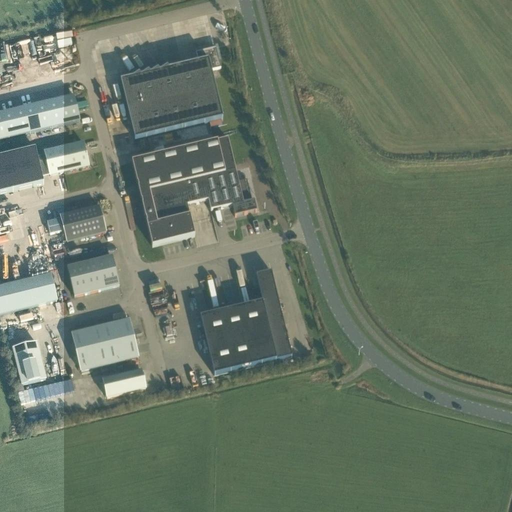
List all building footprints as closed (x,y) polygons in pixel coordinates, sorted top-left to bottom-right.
[(64,45),(76,44),(75,34),(63,35),(64,45)] [(198,64),(120,83),(134,142),(223,120),(211,72),(221,69),(216,49),(195,54),(198,64)] [(0,142),(79,123),(73,98),(0,115),(0,142)] [(238,183),(228,140),(131,163),(152,249),(195,238),(187,207),(208,202),(211,213),(232,208),(234,219),(257,213),(254,202),(252,203),(247,181),(238,183)] [(42,179),(50,177),(89,168),(83,145),(44,154),(45,157),(37,159),(35,150),(0,158),(0,195),(44,185),(42,179)] [(106,234),(99,208),(60,218),(66,243),(106,234)] [(58,221),(47,224),(50,236),(61,233),(58,221)] [(71,257),(83,254),(80,242),(68,245),(71,257)] [(84,260),(107,255),(106,250),(83,256),(84,260)] [(119,288),(112,258),(67,270),(74,299),(119,288)] [(262,304),(200,319),(214,377),(292,359),(271,273),(255,277),(262,304)] [(0,288),(0,317),(57,303),(50,276),(0,288)] [(233,291),(236,303),(247,300),(244,288),(233,291)] [(138,359),(129,323),(72,337),(81,373),(138,359)] [(45,382),(36,345),(13,351),(22,387),(45,382)] [(199,374),(203,388),(214,384),(209,371),(199,374)] [(141,373),(102,382),(106,400),(145,391),(141,373)] [(175,392),(185,391),(184,378),(174,379),(175,392)] [(22,387),(15,388),(17,395),(24,394),(22,387)] [(81,387),(69,390),(71,399),(83,397),(81,387)]
